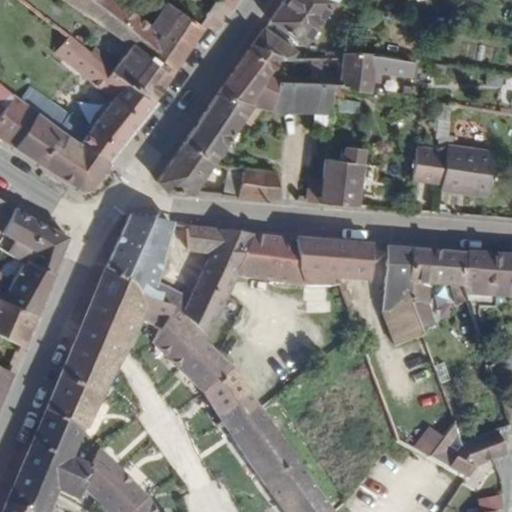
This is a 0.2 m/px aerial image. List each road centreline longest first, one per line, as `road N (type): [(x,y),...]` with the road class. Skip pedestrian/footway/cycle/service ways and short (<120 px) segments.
road 1 (unclassified): [(118,198),(212,215),(511,236)]
road 2 (unclassified): [(118,198),(261,0)]
road 3 (unclassified): [(0,449),(96,229)]
